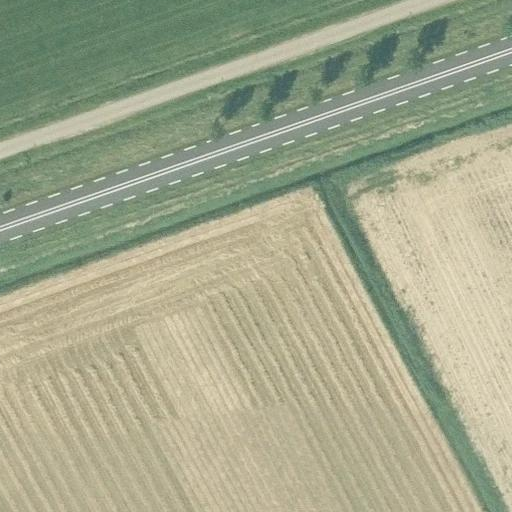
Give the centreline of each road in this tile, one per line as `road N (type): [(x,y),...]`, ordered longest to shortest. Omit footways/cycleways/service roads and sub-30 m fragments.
road 1 (primary): [(0,227),(511,51)]
road 2 (unclassified): [(0,150),(430,0)]
